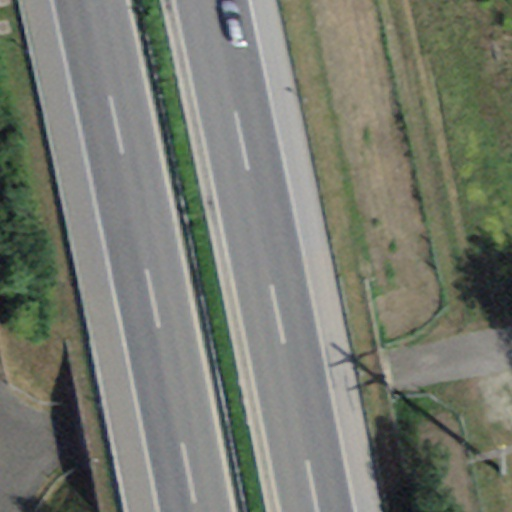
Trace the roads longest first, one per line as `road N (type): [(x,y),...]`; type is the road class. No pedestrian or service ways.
road 1 (motorway): [(79,0),(185,511)]
road 2 (motorway): [(308,511),(202,0)]
